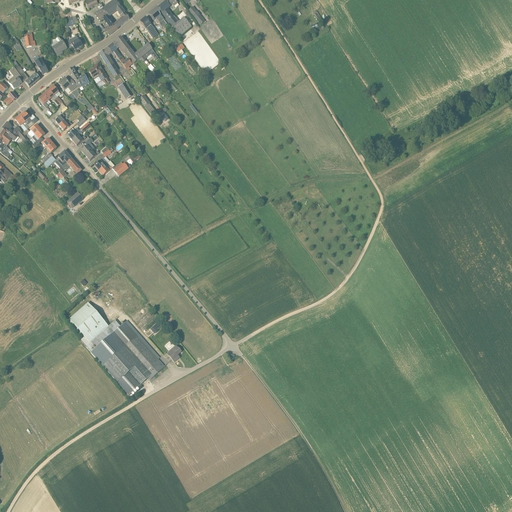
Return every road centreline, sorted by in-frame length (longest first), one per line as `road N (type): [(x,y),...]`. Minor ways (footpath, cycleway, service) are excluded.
road 1 (track): [(8,511),(51,457),(327,297),(357,263),(381,209),(379,192),(258,0)]
road 2 (track): [(371,179),(290,190),(160,256)]
road 3 (unclassified): [(242,355),(106,194)]
road 4 (track): [(345,511),(300,432),(242,355)]
road 5 (tertiary): [(25,98),(159,0)]
road 6 (residential): [(106,194),(25,98)]
